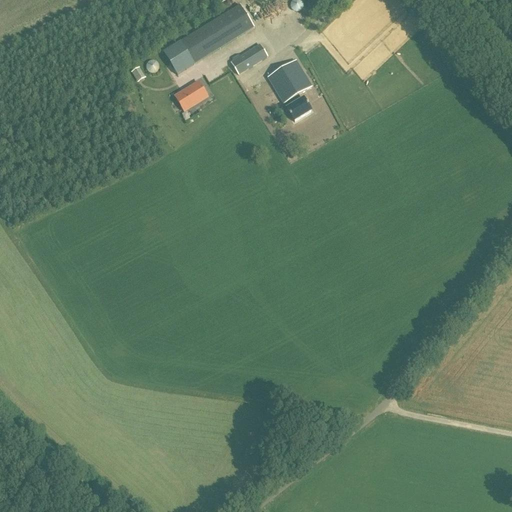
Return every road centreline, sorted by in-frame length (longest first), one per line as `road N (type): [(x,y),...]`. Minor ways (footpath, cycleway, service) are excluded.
road 1 (unclassified): [(250,511),(384,407),(511,251)]
road 2 (unclassified): [(511,100),(426,0)]
